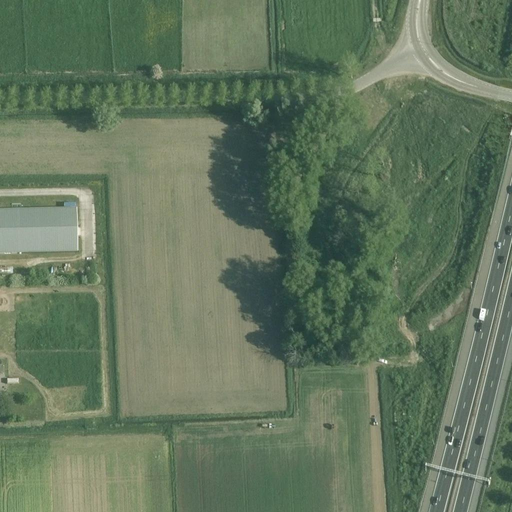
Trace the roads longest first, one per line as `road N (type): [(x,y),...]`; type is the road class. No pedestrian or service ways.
road 1 (unclassified): [(0,99),(321,96),(363,86),(422,51)]
road 2 (motorway): [(511,205),(436,511)]
road 3 (motorway): [(459,511),(511,299)]
